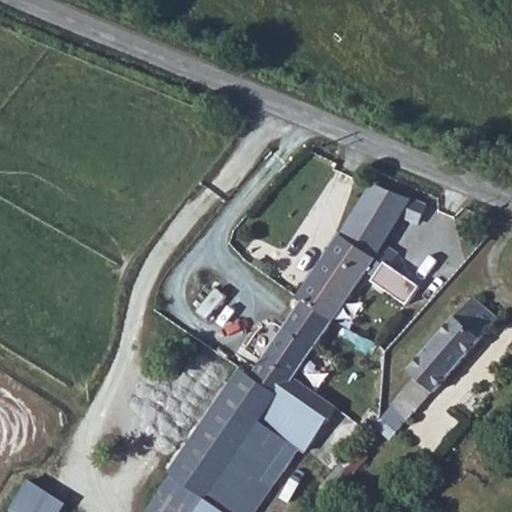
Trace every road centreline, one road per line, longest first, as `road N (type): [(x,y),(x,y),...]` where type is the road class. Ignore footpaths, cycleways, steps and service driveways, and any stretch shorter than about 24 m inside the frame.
road 1 (unclassified): [(23,0),(511,201)]
road 2 (unknown): [(355,136),(177,365)]
